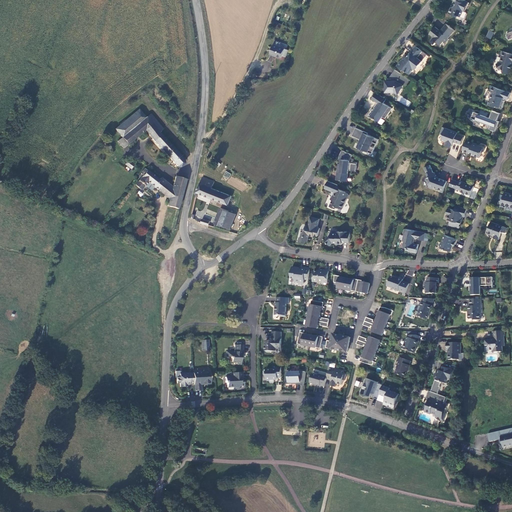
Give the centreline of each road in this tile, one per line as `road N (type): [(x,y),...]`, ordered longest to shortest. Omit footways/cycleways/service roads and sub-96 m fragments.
road 1 (tertiary): [(433,0),(257,231)]
road 2 (unclassified): [(198,262),(182,227),(205,85),(196,0)]
road 3 (residential): [(398,425),(459,264)]
road 4 (unknown): [(273,0),(258,56),(200,145)]
road 5 (tertiary): [(198,262),(170,313),(164,406)]
road 6 (residential): [(253,399),(313,399),(398,425)]
road 7 (residential): [(257,231),(282,250),(378,266)]
road 8 (residential): [(398,425),(511,465)]
